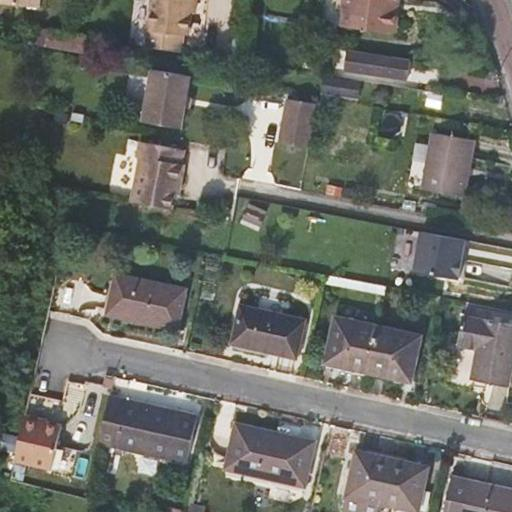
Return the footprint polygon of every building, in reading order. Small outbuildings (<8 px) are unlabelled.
[(155,0),(151,30),(153,30),(151,45),(160,47),(187,51),(189,36),(190,36),(194,14),(196,2),(198,0),(155,0)] [(395,11),(396,0),(349,0),(346,28),(398,34),(400,12),(395,11)] [(85,37),(40,30),(38,43),(82,51),(85,37)] [(337,75),(341,48),(335,48),(332,74),(337,75)] [(371,53),(348,49),(345,69),(407,78),(411,58),(376,53),(371,53)] [(187,73),(149,67),(140,118),(178,125),(182,105),(182,101),(184,94),(187,73)] [(355,80),(322,75),(321,85),(354,90),(355,80)] [(313,100),(282,95),(274,139),(305,145),(313,100)] [(467,137),(426,130),(417,186),(458,192),(467,137)] [(187,148),(145,140),(142,155),(144,156),(136,200),(175,207),(178,191),(181,178),(185,178),(188,163),(185,162),(187,148)] [(466,239),(421,230),(414,269),(458,277),(466,239)] [(187,286),(117,272),(108,313),(178,329),(187,286)] [(305,319),(242,306),(234,342),(297,355),(305,319)] [(511,367),(511,323),(465,314),(459,344),(461,344),(456,350),(448,384),(472,389),(474,378),(509,385),(511,367)] [(379,325),(336,316),(326,362),(346,367),(346,364),(394,375),(393,377),(411,380),(422,334),(379,325)] [(105,423),(101,444),(187,462),(198,416),(184,412),(182,422),(169,419),(171,409),(110,397),(105,423)] [(64,423),(27,415),(18,455),(17,459),(54,467),(64,423)] [(315,440),(237,422),(227,467),(306,485),(315,440)] [(377,454),(378,449),(357,444),(356,450),(377,454)] [(424,489),(427,477),(429,465),(389,456),(390,451),(378,449),(377,454),(356,450),(344,508),(349,511),(378,511),(381,502),(419,511),(422,498),(424,489)] [(511,511),(511,487),(453,475),(445,511),(511,511)] [(432,478),(427,477),(424,489),(422,498),(428,500),(432,478)]
